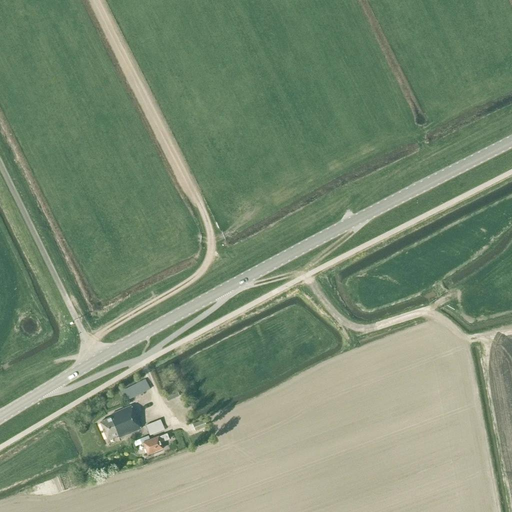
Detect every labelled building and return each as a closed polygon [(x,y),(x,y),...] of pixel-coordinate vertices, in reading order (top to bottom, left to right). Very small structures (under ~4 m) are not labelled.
[(119,392),(124,401),(149,389),(144,380),(119,392)] [(164,394),(167,402),(178,397),(176,389),(164,394)] [(119,438),(140,429),(131,406),(111,415),(112,417),(99,423),(106,440),(117,436),(119,438)] [(145,426),(149,436),(164,430),(161,420),(145,426)] [(192,425),(194,432),(206,427),(203,420),(192,425)] [(135,446),(141,444),(146,455),(161,449),(159,444),(167,440),(165,435),(150,441),(148,436),(133,442),(135,446)]
